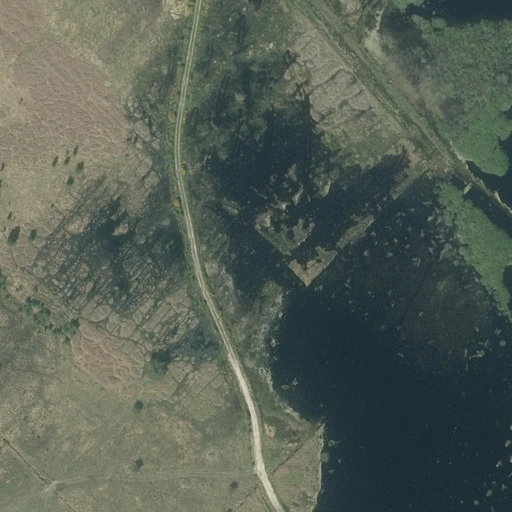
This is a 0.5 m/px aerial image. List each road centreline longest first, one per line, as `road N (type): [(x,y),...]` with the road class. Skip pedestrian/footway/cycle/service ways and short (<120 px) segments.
road 1 (track): [(198,0),(175,141),(183,206),(197,273),(250,402),(264,486),(281,511)]
road 2 (track): [(511,217),(442,153),(311,0)]
